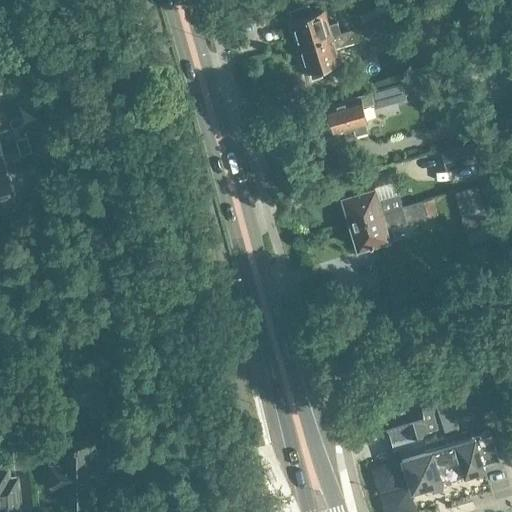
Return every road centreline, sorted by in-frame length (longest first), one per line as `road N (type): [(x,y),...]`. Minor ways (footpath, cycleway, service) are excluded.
road 1 (primary): [(337,511),(186,0)]
road 2 (primary): [(160,0),(299,511)]
